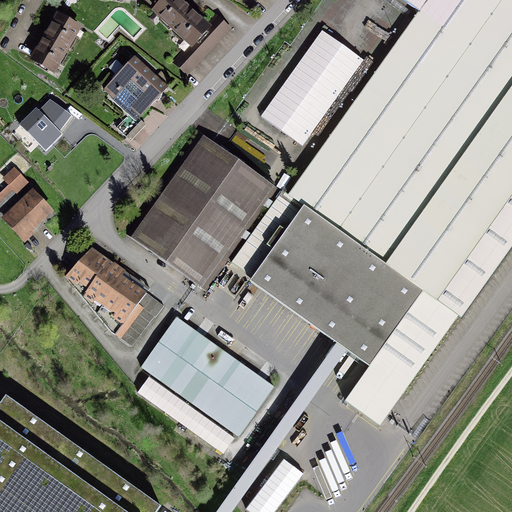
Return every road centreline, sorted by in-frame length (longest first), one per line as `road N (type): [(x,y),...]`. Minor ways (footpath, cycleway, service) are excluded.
road 1 (residential): [(41,263),(286,0)]
road 2 (track): [(409,511),(511,370)]
